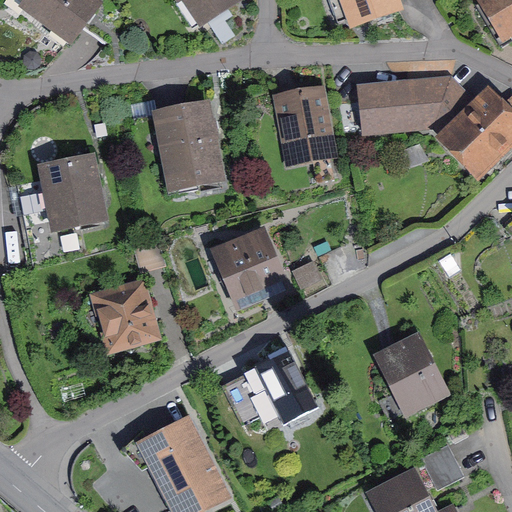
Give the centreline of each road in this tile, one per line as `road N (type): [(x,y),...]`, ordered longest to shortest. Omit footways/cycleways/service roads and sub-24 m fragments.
road 1 (residential): [(47,448),(223,356),(493,202),(511,183)]
road 2 (residential): [(511,86),(473,55),(411,49),(264,56),(0,96)]
road 3 (residential): [(0,327),(47,448)]
